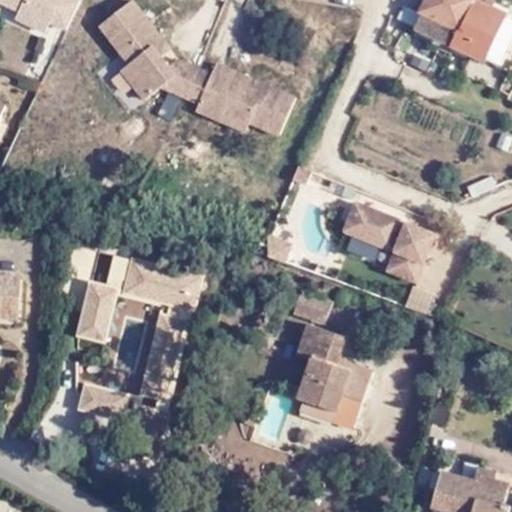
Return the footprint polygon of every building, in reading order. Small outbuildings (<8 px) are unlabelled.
[(67,32),(82,0),(0,0),(0,6),(16,14),(12,21),(42,35),(48,23),(67,32)] [(453,46),(475,0),(425,0),(421,11),(423,12),(416,29),(453,46)] [(505,9),(486,0),(475,0),(453,46),(481,59),(483,54),(503,14),(505,9)] [(221,113),(251,125),(281,138),(297,100),(229,71),(224,82),(213,77),(178,63),(171,69),(163,59),(155,49),(164,43),(134,3),(102,29),(131,66),(144,81),(135,87),(147,103),(163,91),(201,106),(197,113),(217,122),(221,113)] [(511,28),(511,17),(503,14),(483,54),(498,60),(511,28)] [(155,49),(163,59),(172,53),(164,43),(155,49)] [(124,74),(135,87),(144,81),(131,66),(124,74)] [(224,82),(229,71),(218,66),(213,77),(224,82)] [(159,110),(172,117),(180,99),(167,93),(159,110)] [(0,122),(0,119),(7,105),(0,102),(0,145),(9,126),(0,122)] [(248,134),(251,125),(221,113),(217,122),(248,134)] [(432,239),(353,207),(342,235),(393,256),(386,274),(413,285),(432,239)] [(288,261),(293,241),(273,237),(269,257),(288,261)] [(0,319),(16,321),(18,280),(0,278),(0,319)] [(288,315),(324,326),(332,305),(308,297),(308,291),(297,288),(288,315)] [(337,415),(334,426),(353,433),(372,375),(338,363),(343,340),(312,331),(301,357),(309,360),(297,400),(300,402),(337,415)] [(124,367),(124,380),(154,380),(159,376),(172,376),(173,341),(90,338),(89,367),(98,367),(124,367)] [(97,380),(124,380),(124,367),(98,367),(97,380)] [(80,407),(136,417),(140,393),(84,383),(80,407)] [(448,405),(435,401),(428,426),(440,431),(448,405)] [(297,413),(334,426),(337,415),(300,402),(297,413)] [(505,506),(510,483),(478,474),(476,482),(444,475),(435,509),(448,511),(510,511),(511,508),(505,506)]
